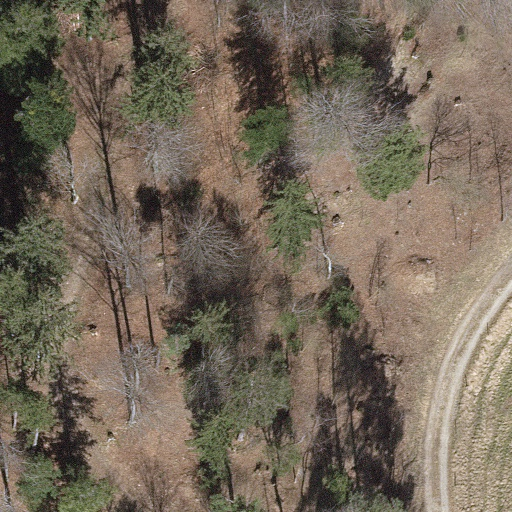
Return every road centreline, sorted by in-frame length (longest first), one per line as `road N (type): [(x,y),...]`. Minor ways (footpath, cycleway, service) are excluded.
road 1 (track): [(126,511),(71,416),(60,353),(67,304),(100,212),(110,130),(139,77)]
road 2 (track): [(438,511),(438,437),(453,371),(511,273)]
